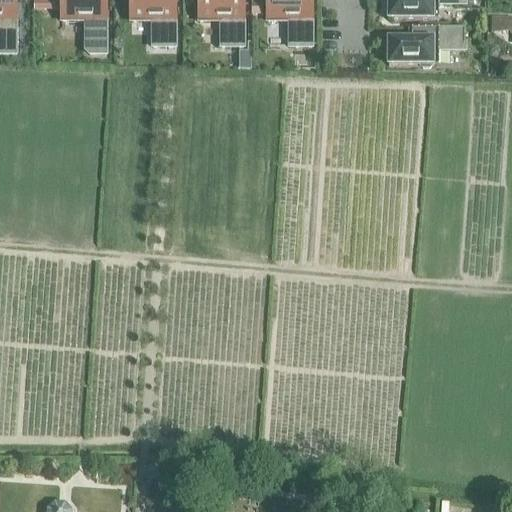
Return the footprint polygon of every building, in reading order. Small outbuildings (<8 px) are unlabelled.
[(0,0),(0,55),(15,56),(15,0),(0,0)] [(61,0),(61,1),(61,14),(61,23),(83,23),(83,45),(83,50),(89,55),(105,55),(105,49),(105,0),(61,0)] [(153,23),(153,49),(175,49),(174,0),(130,0),(131,6),(128,6),(128,9),(131,9),(131,23),(153,23)] [(221,49),(243,49),(243,0),(198,0),(199,6),(197,6),(197,9),(199,9),(199,23),(221,23),(221,49)] [(289,49),(311,49),(311,0),(267,0),(267,6),(265,6),(265,9),(267,9),(267,23),(289,23),(289,49)] [(388,22),(438,22),(438,6),(464,6),(464,0),(388,0),(386,0),(386,20),(388,20),(388,22)] [(261,4),(251,4),(251,16),(261,16),(261,4)] [(511,21),(491,21),(491,33),(511,32),(511,21)] [(416,68),(416,71),(435,71),(435,68),(438,68),(438,52),(464,52),(464,30),(411,30),(411,43),(388,43),(388,46),(386,46),(386,65),(388,65),(388,68),(416,68)] [(167,465),(152,464),(151,477),(156,481),(166,481),(167,465)]
